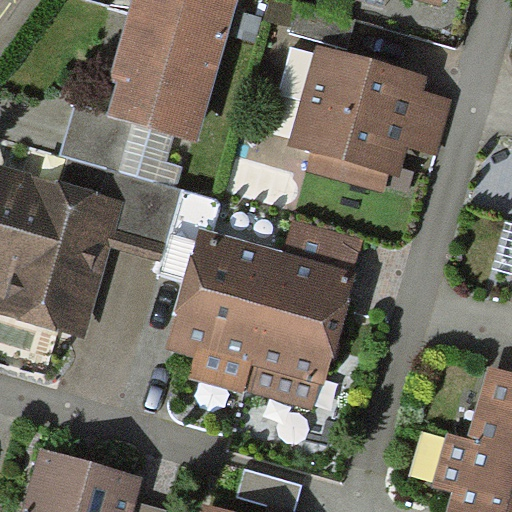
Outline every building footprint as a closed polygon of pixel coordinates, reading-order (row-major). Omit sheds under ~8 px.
[(145,0),(121,93),(111,130),(199,153),(239,0),(145,0)] [(319,57),(293,163),(399,189),(408,154),(440,162),(453,105),(427,99),(431,84),(319,57)] [(0,284),(5,285),(0,303),(0,324),(75,345),(101,249),(162,265),(179,200),(0,152),(0,284)] [(184,312),(175,354),(330,389),(355,276),(363,240),(298,225),(291,257),(201,237),(184,312)] [(457,494),(452,511),(511,511),(511,387),(490,382),(473,450),(451,444),(439,490),(457,494)] [(41,464),(27,511),(134,511),(140,491),(41,464)] [(208,505),(205,511),(298,511),(305,488),(236,469),(225,509),(208,505)]
